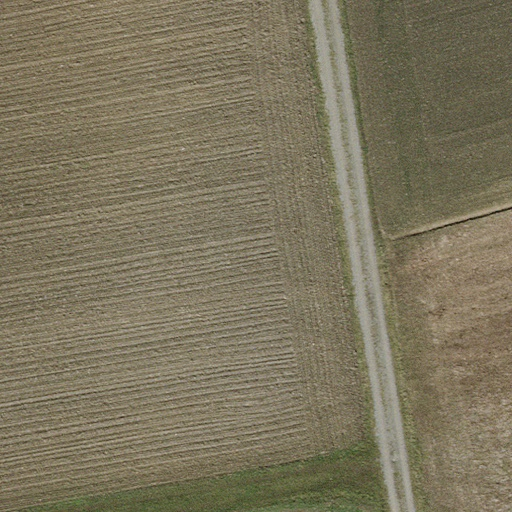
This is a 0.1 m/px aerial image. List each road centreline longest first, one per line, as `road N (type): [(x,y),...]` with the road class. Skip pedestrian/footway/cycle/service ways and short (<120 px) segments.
road 1 (track): [(315,0),(391,511)]
road 2 (track): [(109,511),(384,462)]
